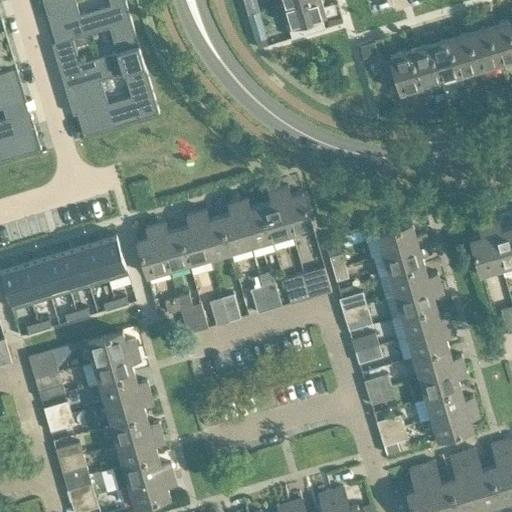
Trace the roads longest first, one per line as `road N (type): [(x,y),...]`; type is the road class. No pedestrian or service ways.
road 1 (tertiary): [(511,141),(417,160),(325,145),(251,97),(211,49),(189,0)]
road 2 (residential): [(19,0),(76,188)]
